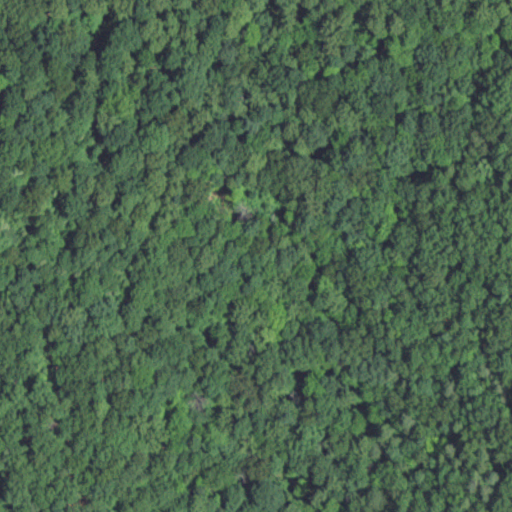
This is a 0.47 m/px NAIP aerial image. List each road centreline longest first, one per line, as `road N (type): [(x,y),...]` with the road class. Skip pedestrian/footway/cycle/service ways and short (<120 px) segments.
road 1 (track): [(0,472),(28,468),(93,414),(212,212),(239,120),(234,82),(131,125)]
road 2 (track): [(239,120),(305,142),(299,212),(256,348),(169,511)]
road 3 (track): [(133,0),(120,17),(131,125),(126,163),(50,229),(0,237)]
